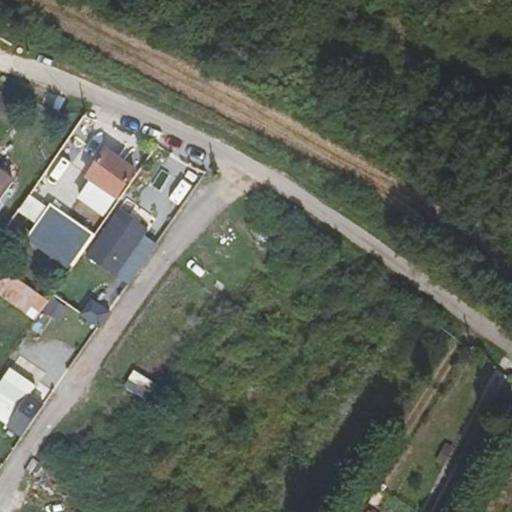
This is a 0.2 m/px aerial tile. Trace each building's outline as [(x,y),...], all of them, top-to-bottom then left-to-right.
[(97,172),(102,176),(111,163),(105,160),(97,172)] [(85,204),(100,214),(118,188),(102,176),(97,172),(88,165),(68,193),(80,201),(85,204)] [(0,166),(0,191),(11,175),(0,166)] [(36,220),(45,205),(28,195),(19,210),(36,220)] [(74,218),(85,204),(80,201),(70,213),(74,218)] [(6,229),(62,268),(74,251),(11,206),(0,221),(0,231),(1,233),(6,229)] [(119,207),(86,252),(116,274),(149,229),(119,207)] [(0,271),(0,295),(36,318),(48,298),(1,269),(0,271)] [(68,305),(53,297),(43,315),(57,323),(68,305)] [(92,297),(82,312),(100,324),(110,309),(92,297)] [(6,373),(0,381),(0,416),(21,432),(44,401),(6,373)] [(447,439),(437,457),(447,462),(457,444),(447,439)]
